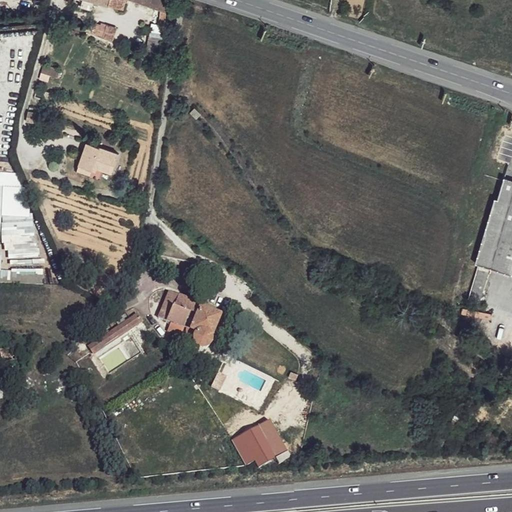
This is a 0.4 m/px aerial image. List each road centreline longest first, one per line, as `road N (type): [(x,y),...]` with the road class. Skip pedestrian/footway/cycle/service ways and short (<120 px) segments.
road 1 (motorway): [(511,478),(144,511)]
road 2 (unknown): [(102,324),(132,304),(145,283),(147,214),(183,0)]
road 3 (primary): [(511,96),(239,0)]
